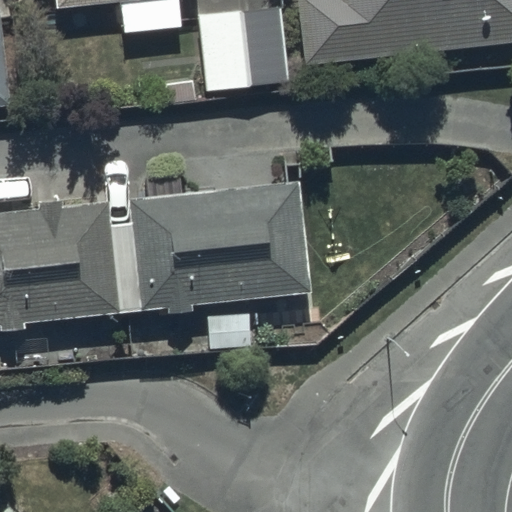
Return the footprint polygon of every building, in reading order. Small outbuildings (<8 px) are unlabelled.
[(53,0),(55,13),(121,6),(124,37),(181,31),(178,0),(53,0)] [(511,0),(295,0),(303,67),(511,43),(511,0)] [(282,86),(274,6),(196,14),(204,94),(282,86)] [(0,109),(10,108),(0,24),(0,109)] [(0,332),(23,330),(23,326),(165,312),(165,317),(193,314),(192,309),(310,296),(299,183),(181,195),(179,178),(146,182),(147,200),(127,202),(129,226),(109,228),(107,206),(61,211),(60,203),(37,205),(38,214),(0,217),(0,332)]
